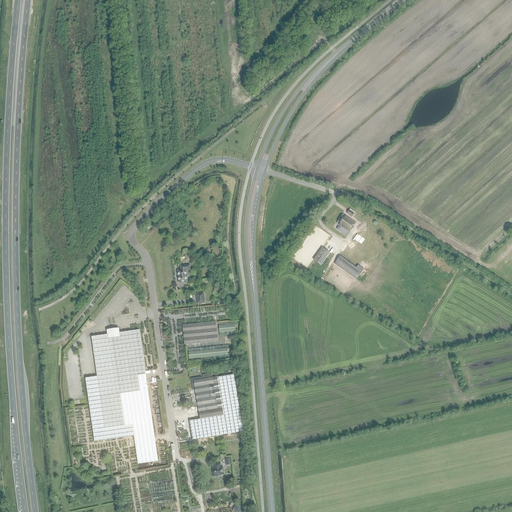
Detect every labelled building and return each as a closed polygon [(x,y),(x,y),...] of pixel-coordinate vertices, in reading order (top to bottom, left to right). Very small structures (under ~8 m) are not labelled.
[(337,223),(350,232),(356,223),(343,214),(337,223)] [(365,225),(360,232),(376,242),(381,235),(365,225)] [(355,235),(341,255),(349,261),(353,254),(368,265),(378,251),(365,242),(367,240),(364,238),(363,240),(355,235)] [(323,247),(314,260),(322,265),(331,253),(323,247)] [(335,263),(356,279),(364,269),(358,265),(356,268),(340,256),(335,263)] [(177,271),(179,283),(187,282),(186,270),(190,270),(189,265),(181,266),(181,270),(177,271)] [(196,294),(197,304),(205,303),(204,293),(196,294)] [(218,341),(216,329),(216,322),(183,325),(185,345),(218,341)] [(219,323),(219,335),(237,334),(237,323),(219,323)] [(97,377),(85,379),(89,405),(94,442),(134,437),(138,464),(158,461),(139,330),(120,333),(119,329),(107,331),(107,335),(91,337),(97,377)] [(191,421),(189,421),(193,441),(194,440),(243,432),(234,374),(217,377),(212,378),(212,373),(202,375),(203,377),(203,379),(199,380),(198,380),(198,378),(191,379),(192,388),(195,387),(197,400),(199,413),(200,419),(191,421)] [(212,473),(213,477),(218,476),(218,475),(224,475),(223,468),(221,468),(220,463),(214,464),(214,468),(213,468),(214,472),(212,473)]
